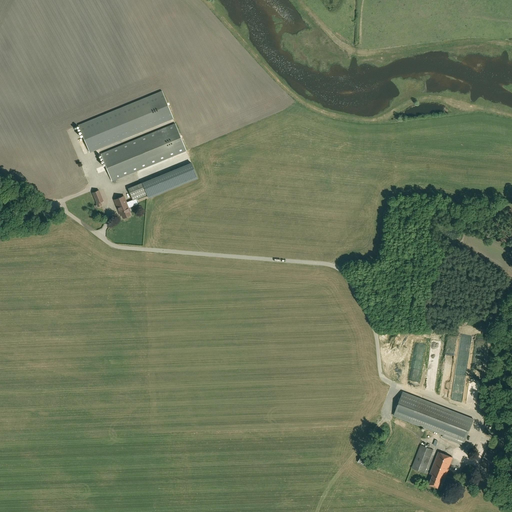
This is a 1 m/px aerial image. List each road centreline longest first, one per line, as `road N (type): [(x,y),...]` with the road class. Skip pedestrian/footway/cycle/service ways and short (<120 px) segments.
road 1 (track): [(0,196),(63,210),(118,246),(336,267),(374,328),(381,376),(477,416)]
road 2 (track): [(511,115),(430,97),(380,119),(312,108),(206,0)]
road 3 (track): [(299,0),(340,44),(371,57),(452,41),(511,43)]
road 4 (track): [(511,278),(491,328),(466,458)]
